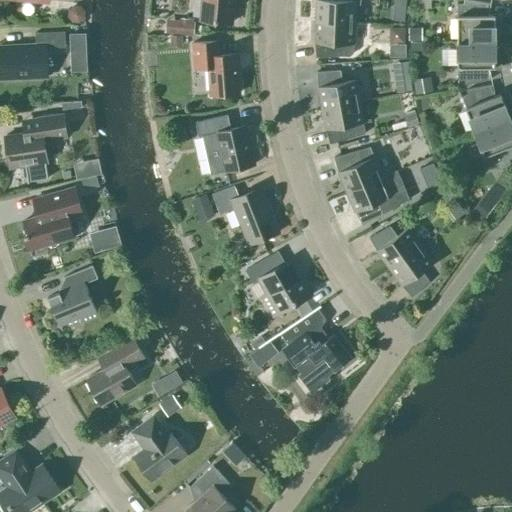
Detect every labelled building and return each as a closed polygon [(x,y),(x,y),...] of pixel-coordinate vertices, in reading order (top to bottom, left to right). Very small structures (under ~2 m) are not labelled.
[(203,0),(201,20),(231,23),(233,0),(203,0)] [(316,0),(316,21),(354,22),(355,4),(360,4),(360,0),(316,0)] [(407,22),(407,0),(395,0),(395,21),(407,22)] [(457,41),(495,41),(495,35),(498,35),(500,15),(494,15),(487,15),(487,4),(490,4),(490,3),(471,0),(464,0),(464,3),(457,3),(457,41)] [(195,22),(166,19),(165,32),(194,35),(195,22)] [(354,22),(316,21),(315,43),(316,57),(339,56),(340,44),(354,44),(354,22)] [(410,59),(410,54),(425,53),(424,27),(390,28),(391,60),(410,59)] [(83,47),(82,30),(69,30),(70,63),(79,63),(78,47),(83,47)] [(46,48),(65,47),(65,31),(35,32),(36,44),(0,45),(0,78),(47,77),(46,48)] [(220,55),(219,40),(193,42),(195,68),(209,67),(211,95),(239,93),(237,53),(220,55)] [(495,48),(495,41),(457,41),(458,80),(465,80),(465,84),(491,79),(491,78),(488,78),(488,67),(494,67),(501,67),(498,47),(495,48)] [(322,108),(360,101),(360,99),(367,98),(364,80),(356,81),(356,79),(343,82),(340,70),(317,71),(318,86),(322,108)] [(410,75),(395,78),(397,92),(412,90),(410,75)] [(412,78),(415,93),(433,89),(430,75),(412,78)] [(461,96),(475,132),(510,118),(508,112),(510,111),(506,91),(500,94),(494,97),(490,86),(492,85),(492,84),(466,89),(467,94),(461,96)] [(364,122),(360,101),(322,108),(325,129),(330,144),(365,133),(363,122),(364,122)] [(418,123),(415,113),(404,116),(407,126),(418,123)] [(44,140),(67,136),(63,114),(32,118),(34,132),(5,137),(9,166),(25,164),(27,181),(48,177),(45,161),(47,161),(44,140)] [(253,164),(245,125),(231,129),(227,114),(195,122),(198,136),(218,132),(226,170),(253,164)] [(511,122),(510,118),(475,132),(489,167),(497,164),(499,169),(510,165),(508,160),(511,158),(511,122)] [(334,157),(338,171),(347,192),(383,177),(374,156),(361,161),(357,150),(334,157)] [(397,171),(383,177),(347,192),(355,212),(362,225),(409,198),(397,171)] [(511,183),(499,174),(488,188),(500,197),(511,183)] [(99,186),(96,175),(81,180),(84,190),(99,186)] [(239,197),(234,184),(212,193),(219,213),(234,207),(248,243),(279,231),(262,187),(239,197)] [(69,217),(82,213),(74,186),(44,195),(48,209),(46,214),(24,220),(28,233),(25,234),(29,250),(74,237),(69,217)] [(215,215),(206,193),(191,199),(199,221),(215,215)] [(389,268),(421,245),(408,227),(397,235),(390,225),(369,237),(376,250),(389,268)] [(91,235),(96,256),(123,249),(118,228),(91,235)] [(434,263),(421,245),(389,268),(402,286),(412,297),(430,281),(422,271),(434,263)] [(245,269),(253,283),(259,279),(268,294),(262,297),(273,316),(312,294),(291,259),(285,263),(277,251),(245,269)] [(47,297),(62,333),(63,333),(60,324),(79,316),(82,322),(98,315),(85,283),(98,278),(92,265),(64,277),(69,288),(47,297)] [(320,305),(301,318),(258,346),(259,347),(280,333),(288,344),(282,349),(300,372),(297,375),(312,393),(330,379),(327,376),(351,358),(333,335),(327,339),(317,332),(325,319),(318,308),(321,306),(320,305)] [(144,356),(133,337),(110,350),(116,362),(86,379),(101,405),(137,385),(126,366),(144,356)] [(161,399),(167,416),(182,411),(175,391),(184,388),(180,374),(155,381),(161,399)] [(0,423),(14,416),(1,389),(0,389),(0,423)] [(154,414),(132,431),(144,448),(135,455),(153,480),(187,454),(169,430),(167,431),(154,414)] [(31,471),(16,450),(0,460),(0,475),(7,487),(0,491),(0,498),(9,511),(27,511),(60,490),(42,464),(31,471)] [(238,511),(237,510),(220,492),(229,483),(213,465),(190,487),(199,497),(183,511),(238,511)]
